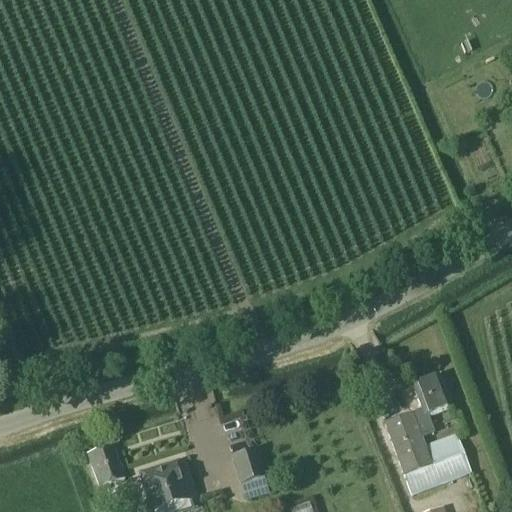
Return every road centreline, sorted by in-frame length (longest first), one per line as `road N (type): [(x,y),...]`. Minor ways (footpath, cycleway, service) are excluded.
road 1 (tertiary): [(0,430),(380,310),(511,231)]
road 2 (track): [(115,0),(262,353)]
